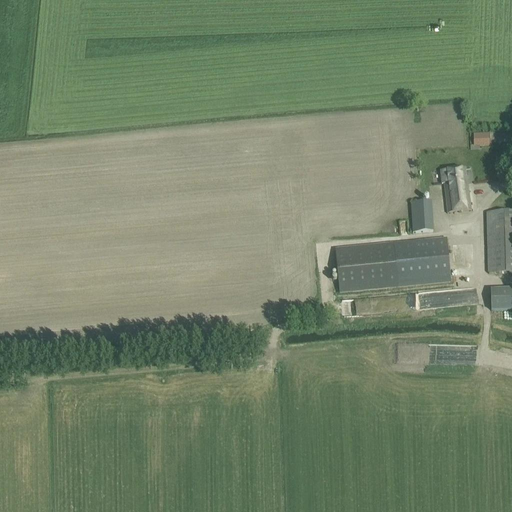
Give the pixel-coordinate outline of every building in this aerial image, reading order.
[(489,135),(481,135),(481,147),(490,147),(489,135)] [(455,170),(440,172),(442,186),(444,185),(448,215),(461,213),(471,212),(465,168),(455,170)] [(412,202),(413,233),(434,232),(433,202),(412,202)] [(511,212),(487,214),(488,274),(511,273),(511,212)] [(334,251),(339,294),(451,283),(447,239),(334,251)] [(511,288),(492,289),(492,311),(511,310),(511,288)]
